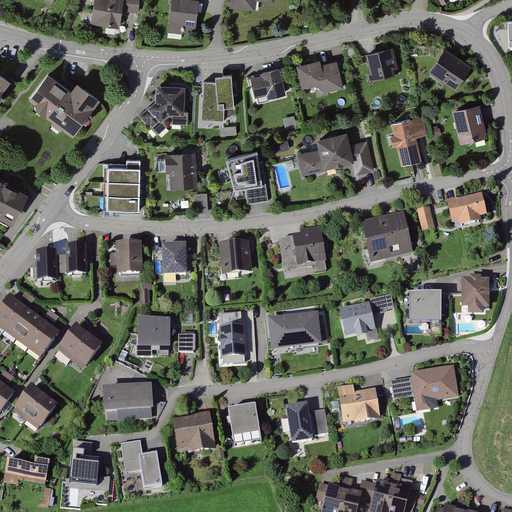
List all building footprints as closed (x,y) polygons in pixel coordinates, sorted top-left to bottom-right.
[(138,0),(87,0),(85,24),(119,28),(121,11),(137,13),(138,0)] [(201,1),(187,0),(168,0),(165,28),(198,31),(201,1)] [(278,0),(231,0),(230,9),(254,11),(255,1),(278,3),(278,0)] [(397,47),(366,53),(371,79),(402,73),(397,47)] [(473,68),(444,49),(428,73),(456,92),(473,68)] [(338,55),(295,68),(305,99),(347,87),(338,55)] [(287,98),(281,68),(248,74),(255,105),(287,98)] [(0,75),(0,98),(11,84),(0,75)] [(229,125),(229,76),(202,82),(199,123),(229,125)] [(71,94),(48,77),(29,102),(41,111),(39,113),(73,139),(100,103),(77,85),(71,94)] [(184,128),(184,89),(153,86),(154,101),(136,117),(155,137),(166,127),(184,128)] [(489,140),(482,107),(453,114),(461,146),(489,140)] [(428,140),(423,119),(393,125),(402,166),(422,162),(418,142),(428,140)] [(237,126),(222,128),(222,135),(238,133),(237,126)] [(294,154),(301,181),(354,166),(357,175),(374,171),(366,143),(348,147),(344,131),(312,139),(314,149),(294,154)] [(289,141),(274,144),(276,152),(291,149),(289,141)] [(200,151),(156,152),(157,173),(170,173),(171,191),(200,190),(200,151)] [(264,153),(224,159),(231,196),(248,193),(250,205),(272,201),(264,153)] [(139,167),(107,167),(107,211),(139,211),(139,167)] [(28,195),(0,181),(0,219),(13,226),(28,195)] [(446,206),(453,232),(487,223),(480,197),(446,206)] [(431,209),(415,213),(421,234),(437,230),(431,209)] [(407,215),(361,225),(370,267),(416,258),(407,215)] [(322,232),(289,237),(294,271),(327,266),(322,232)] [(67,272),(67,274),(88,273),(87,243),(65,244),(66,255),(67,272)] [(251,246),(217,249),(220,280),(254,277),(251,246)] [(36,249),(37,279),(58,278),(58,273),(57,255),(57,248),(36,249)] [(143,248),(113,248),(113,280),(142,280),(143,248)] [(190,249),(161,249),(161,281),(190,280),(190,249)] [(58,273),(67,272),(66,255),(57,255),(58,273)] [(490,284),(460,282),(457,313),(487,316),(490,284)] [(23,303),(10,293),(0,306),(0,321),(5,326),(23,303)] [(440,297),(408,296),(407,326),(439,327),(440,297)] [(35,312),(23,303),(5,326),(18,335),(35,312)] [(373,303),(340,310),(347,344),(380,337),(373,303)] [(48,321),(35,312),(18,335),(31,344),(48,321)] [(319,315),(266,323),(270,353),(323,346),(319,315)] [(60,331),(48,321),(31,344),(43,354),(60,331)] [(169,324),(134,325),(135,362),(170,361),(169,324)] [(246,324),(217,325),(219,361),(248,359),(246,324)] [(100,348),(72,329),(56,352),(84,371),(100,348)] [(179,336),(180,353),(197,353),(196,335),(179,336)] [(408,377),(415,409),(460,399),(453,367),(408,377)] [(394,400),(409,399),(407,381),(393,382),(394,400)] [(0,411),(16,391),(3,382),(0,385),(0,411)] [(59,408),(31,387),(11,413),(38,434),(59,408)] [(150,389),(99,393),(101,424),(153,420),(150,389)] [(378,390),(337,396),(342,431),(384,425),(378,390)] [(328,403),(284,411),(290,443),(334,435),(328,403)] [(255,409),(223,415),(231,451),(262,445),(255,409)] [(210,416),(172,421),(176,456),(215,451),(210,416)] [(93,442),(74,440),(70,480),(98,483),(100,457),(91,456),(93,442)] [(141,442),(121,445),(126,474),(136,473),(139,495),(164,491),(158,451),(142,454),(141,442)] [(7,457),(5,473),(47,478),(50,456),(35,455),(34,461),(7,457)] [(47,478),(5,473),(4,482),(18,484),(18,479),(46,482),(47,478)] [(404,511),(410,490),(374,481),(366,511),(404,511)] [(357,511),(362,496),(329,486),(321,511),(357,511)] [(42,506),(49,507),(49,506),(51,490),(52,489),(45,488),(42,506)]
